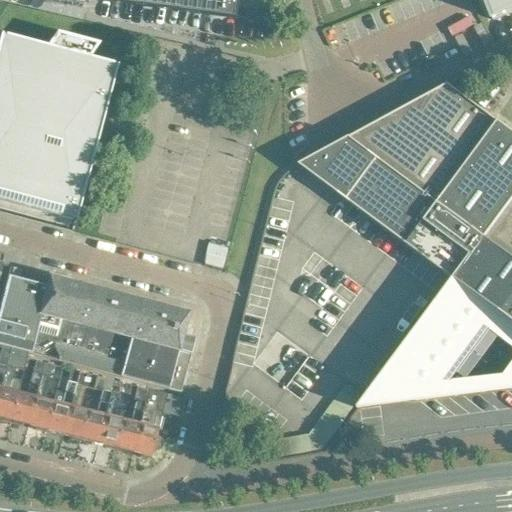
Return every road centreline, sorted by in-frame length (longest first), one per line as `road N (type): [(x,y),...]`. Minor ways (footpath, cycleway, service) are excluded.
road 1 (residential): [(0,234),(215,282),(229,296),(231,322),(211,405),(183,466),(157,493),(126,497),(0,466)]
road 2 (secondary): [(511,472),(241,511)]
road 3 (unclassified): [(314,63),(384,111),(511,43)]
